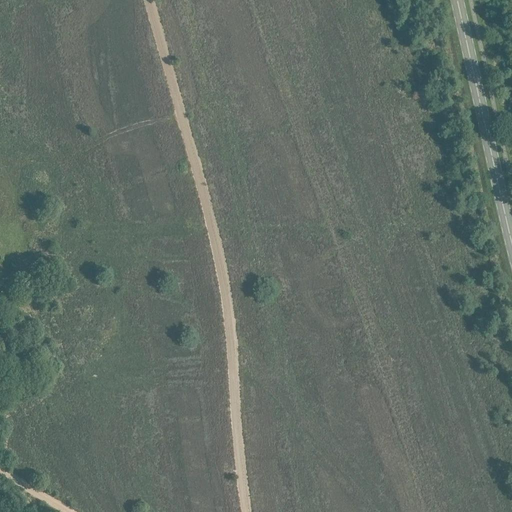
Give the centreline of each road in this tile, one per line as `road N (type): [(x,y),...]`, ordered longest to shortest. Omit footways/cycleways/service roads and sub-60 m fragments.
road 1 (track): [(148,0),(224,278),(246,511)]
road 2 (primary): [(511,246),(456,0)]
